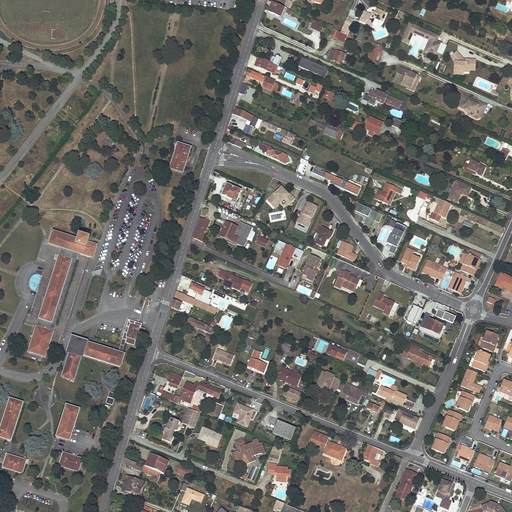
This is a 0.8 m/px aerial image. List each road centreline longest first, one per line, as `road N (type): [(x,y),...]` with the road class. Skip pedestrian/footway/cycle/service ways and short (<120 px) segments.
road 1 (residential): [(151,352),(412,455)]
road 2 (residential): [(277,171),(329,194),(388,271),(473,309)]
road 3 (unclassified): [(103,511),(151,352)]
road 4 (residential): [(412,455),(473,309)]
road 5 (unclassified): [(215,145),(261,0)]
road 6 (residential): [(511,449),(480,437),(474,426),(501,365),(511,370)]
road 7 (unclassified): [(151,352),(187,237)]
